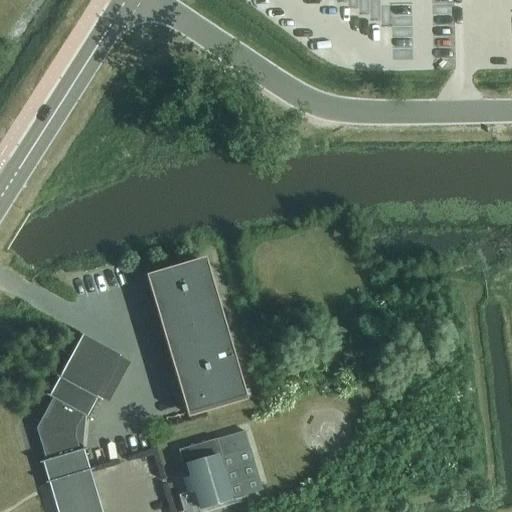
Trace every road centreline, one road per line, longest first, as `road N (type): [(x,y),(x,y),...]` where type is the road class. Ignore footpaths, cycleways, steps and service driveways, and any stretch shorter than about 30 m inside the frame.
road 1 (tertiary): [(511,111),(369,114),(310,102),(155,0)]
road 2 (tertiary): [(0,196),(126,0)]
